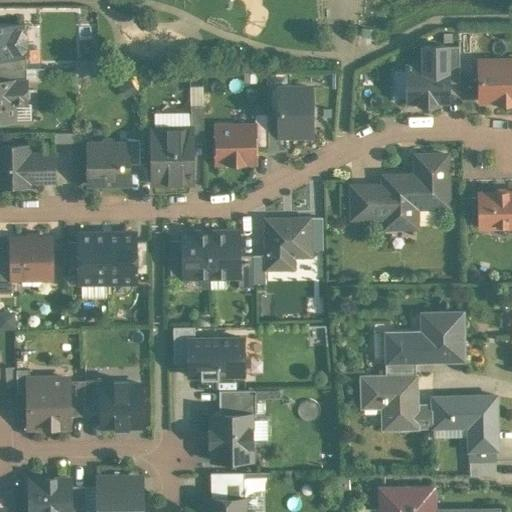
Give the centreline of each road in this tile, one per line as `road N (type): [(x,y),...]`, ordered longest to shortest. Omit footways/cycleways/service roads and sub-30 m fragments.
road 1 (residential): [(511,138),(493,128),(397,128),(230,202),(0,207)]
road 2 (residential): [(0,448),(165,447)]
